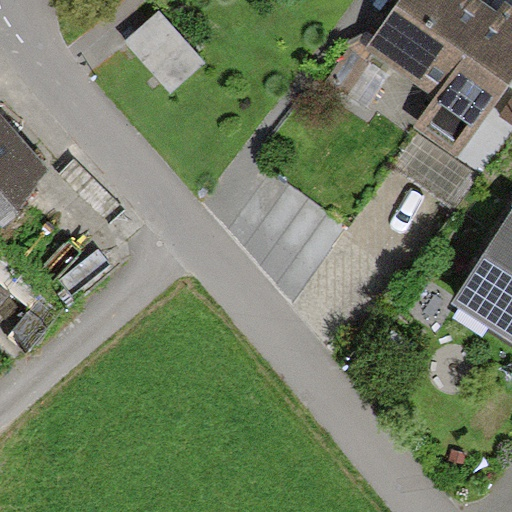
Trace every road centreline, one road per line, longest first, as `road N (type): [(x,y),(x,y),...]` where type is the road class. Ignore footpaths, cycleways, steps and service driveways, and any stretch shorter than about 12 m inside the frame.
road 1 (residential): [(0,1),(56,82),(422,511)]
road 2 (track): [(186,229),(0,416)]
road 3 (unknown): [(296,361),(410,213)]
